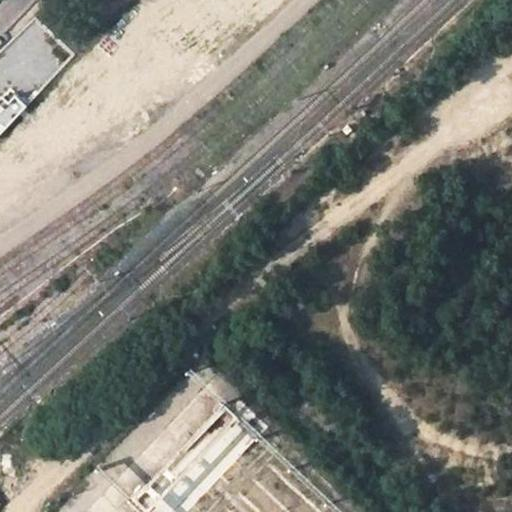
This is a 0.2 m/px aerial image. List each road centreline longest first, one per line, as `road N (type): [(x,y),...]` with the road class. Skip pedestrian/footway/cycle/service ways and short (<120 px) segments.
road 1 (track): [(511,57),(322,211)]
road 2 (track): [(182,350),(16,511)]
